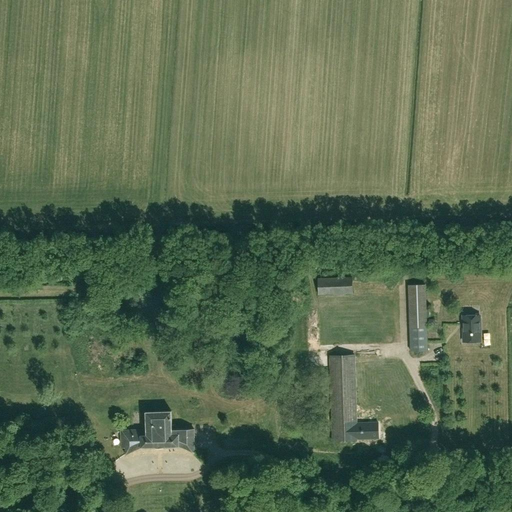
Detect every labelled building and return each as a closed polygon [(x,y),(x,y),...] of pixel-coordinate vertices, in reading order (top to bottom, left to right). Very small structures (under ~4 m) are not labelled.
[(353,294),(353,279),(318,280),(319,295),(353,294)] [(410,351),(428,351),(426,309),(425,284),(408,285),(409,309),(410,351)] [(379,313),(318,315),(319,358),(329,357),(332,442),(358,441),(358,439),(430,437),(430,420),(359,422),(357,421),(355,357),(381,356),(379,313)] [(464,343),(481,343),(481,316),(464,316),(464,343)] [(146,429),(120,430),(124,456),(133,451),(140,448),(179,447),(184,448),(189,451),(195,454),(195,429),(172,429),(172,410),(145,411),(146,429)]
